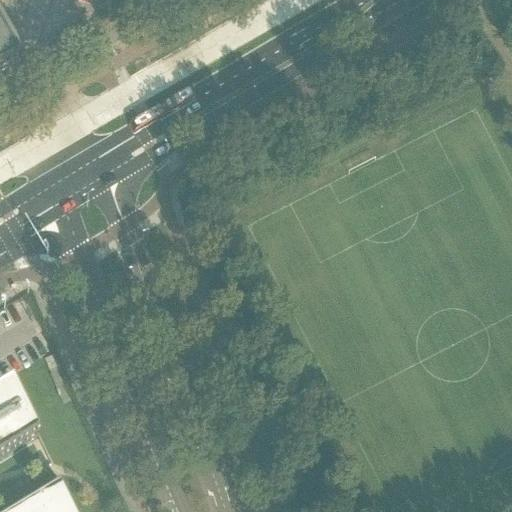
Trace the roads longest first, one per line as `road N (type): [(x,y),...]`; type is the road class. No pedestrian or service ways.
road 1 (secondary): [(107,180),(411,0)]
road 2 (tertiary): [(224,511),(107,180)]
road 3 (secondary): [(354,0),(64,171)]
road 4 (tertiary): [(61,208),(182,511)]
